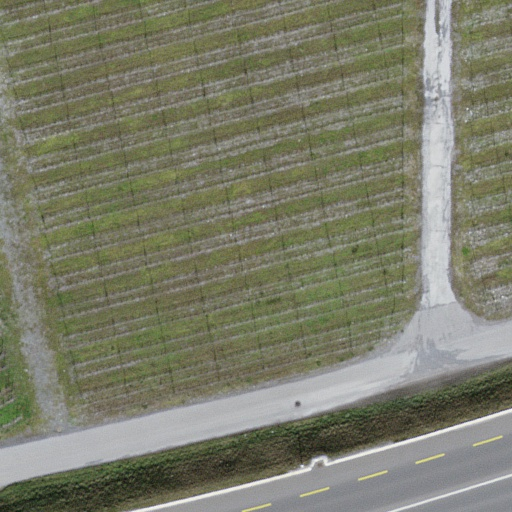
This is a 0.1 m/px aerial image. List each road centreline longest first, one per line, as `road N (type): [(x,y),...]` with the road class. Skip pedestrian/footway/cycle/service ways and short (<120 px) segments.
road 1 (unclassified): [(511,337),(265,406),(0,464)]
road 2 (track): [(439,0),(434,360)]
road 3 (primary): [(511,474),(384,511)]
